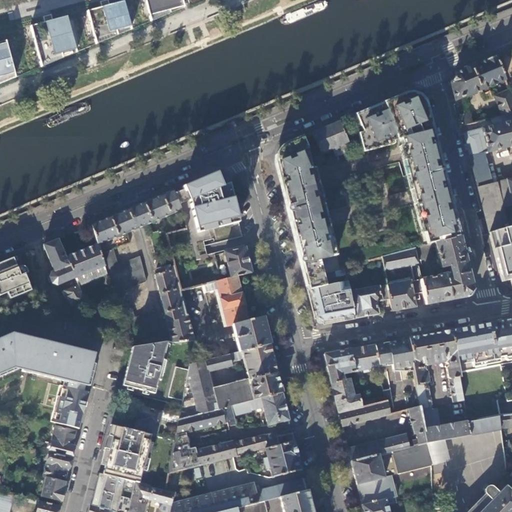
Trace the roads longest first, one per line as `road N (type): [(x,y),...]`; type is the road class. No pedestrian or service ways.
road 1 (primary): [(0,247),(238,147)]
road 2 (residential): [(489,309),(428,69)]
road 3 (residential): [(238,147),(293,346)]
road 4 (primary): [(238,147),(428,69)]
road 5 (residential): [(293,346),(489,309)]
road 6 (residential): [(293,346),(336,511)]
road 7 (residential): [(73,511),(111,347)]
